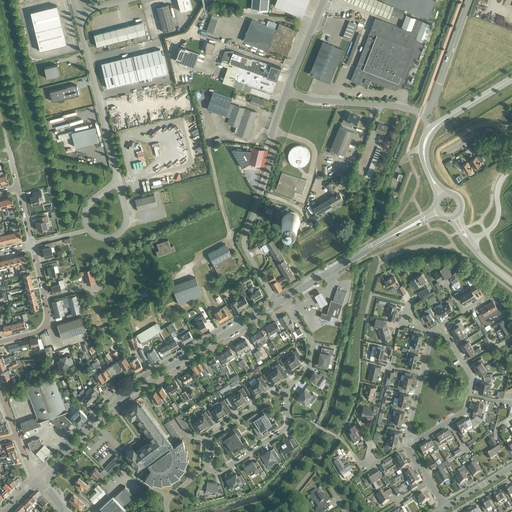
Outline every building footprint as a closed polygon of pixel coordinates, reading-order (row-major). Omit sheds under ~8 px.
[(192,8),(189,0),(177,0),(180,11),(192,8)] [(252,0),(251,9),(268,11),(269,0),(252,0)] [(302,17),(308,0),(276,0),(275,6),(302,17)] [(389,17),(391,13),(402,18),(405,10),(394,6),(378,0),(344,0),(363,8),(389,17)] [(385,0),(385,1),(429,17),(435,0),(385,0)] [(168,4),(156,7),(163,32),(174,29),(168,4)] [(66,44),(57,5),(30,12),(40,51),(66,44)] [(212,33),(218,17),(212,14),(206,31),(212,33)] [(375,17),(350,80),(365,86),(366,83),(369,84),(370,80),(396,90),(398,85),(402,87),(414,57),(419,58),(432,25),(406,15),(401,27),(375,17)] [(286,56),(296,30),(279,23),(277,30),(275,29),(266,25),(265,25),(252,19),(243,41),(266,50),(275,54),(276,52),(286,56)] [(267,20),(265,25),(266,25),(275,29),(277,23),(270,20),(267,20)] [(93,34),(96,46),(145,34),(142,22),(93,34)] [(211,54),(214,44),(206,41),(203,51),(211,54)] [(329,82),(343,49),(323,41),(309,74),(329,82)] [(195,64),(199,53),(180,46),(176,57),(195,64)] [(160,49),(154,50),(157,62),(163,61),(160,49)] [(149,52),(152,64),(157,62),(154,50),(149,52)] [(270,98),(280,68),(233,51),(225,52),(221,61),(238,67),(231,85),(270,98)] [(149,52),(144,53),(147,65),(150,77),(155,76),(152,64),(149,52)] [(144,53),(138,54),(141,66),(147,65),(144,53)] [(138,54),(133,55),(136,68),(141,66),(138,54)] [(133,55),(128,57),(130,69),(136,68),(133,55)] [(122,58),(125,70),(130,69),(128,57),(122,58)] [(122,58),(117,59),(120,72),(125,70),(122,58)] [(112,61),(114,73),(120,72),(117,59),(112,61)] [(101,63),(104,76),(114,73),(112,61),(101,63)] [(163,61),(157,62),(160,74),(166,73),(163,61)] [(152,64),(155,76),(160,74),(157,62),(152,64)] [(60,75),(57,64),(44,68),(46,78),(60,75)] [(147,65),(141,66),(136,68),(139,80),(150,77),(147,65)] [(136,68),(130,69),(133,81),(139,80),(136,68)] [(130,69),(125,70),(128,82),(133,81),(130,69)] [(125,70),(120,72),(123,84),(128,82),(125,70)] [(120,72),(114,73),(117,85),(123,84),(120,72)] [(104,76),(107,88),(117,85),(114,73),(104,76)] [(79,95),(76,85),(50,91),(52,101),(79,95)] [(229,118),(234,104),(230,103),(232,98),(213,92),(207,110),(229,118)] [(263,107),(265,100),(250,95),(248,99),(251,100),(250,103),(263,107)] [(245,108),(236,135),(248,139),(257,112),(245,108)] [(343,119),(341,123),(351,127),(352,124),(356,125),(359,116),(349,112),(346,120),(343,119)] [(384,135),(388,127),(378,123),(375,131),(384,135)] [(98,141),(94,126),(71,132),(75,147),(98,141)] [(354,132),(340,126),(330,150),(344,155),(354,132)] [(483,141),(479,144),(484,151),(488,148),(483,141)] [(309,159),(310,156),(309,153),(308,151),(307,149),(304,147),(302,146),(299,145),(296,146),(294,147),(291,149),(290,151),(289,153),(288,156),(289,159),(290,162),(291,164),(294,166),(296,167),(299,167),(302,167),(304,166),(307,164),(308,162),(309,159)] [(234,149),(232,150),(242,168),(249,164),(264,167),(268,151),(250,147),(249,150),(249,151),(234,149)] [(370,178),(382,149),(377,147),(365,177),(370,178)] [(480,163),(484,160),(480,154),(473,158),(471,154),(469,156),(471,160),(470,160),(471,163),(472,163),(475,168),(478,166),(478,167),(481,165),(480,165),(481,164),(480,163)] [(460,161),(459,159),(455,162),(458,168),(461,166),(463,168),(464,168),(467,173),(469,171),(470,172),(473,171),(472,170),(473,169),(471,167),(467,162),(465,163),(463,159),(460,161)] [(302,194),(306,181),(282,172),(276,190),(293,196),(295,191),(302,194)] [(317,214),(343,199),(339,193),(336,195),(330,184),(326,186),(333,197),(314,208),(317,214)] [(43,199),(41,191),(32,193),(33,196),(30,197),(31,205),(40,203),(39,200),(43,199)] [(134,199),(137,211),(157,206),(154,194),(134,199)] [(7,208),(5,199),(0,200),(0,203),(1,208),(4,207),(7,216),(9,215),(9,213),(7,208)] [(282,223),(283,225),(285,227),(287,229),(290,229),(292,229),(295,229),(297,227),(298,225),(299,223),(300,220),(300,218),(299,216),(297,214),(296,213),(293,212),(291,211),(289,212),(288,208),(285,208),(283,210),(281,212),(284,214),(283,216),(282,218),(282,220),(282,223)] [(48,221),(47,216),(46,215),(37,218),(38,222),(36,222),(38,230),(47,228),(45,222),(48,221)] [(12,226),(12,229),(13,232),(15,240),(21,239),(19,231),(16,232),(14,225),(12,226)] [(0,228),(0,229),(1,232),(1,235),(3,243),(9,241),(7,234),(4,234),(2,228),(0,228)] [(158,250),(155,251),(157,256),(175,250),(173,245),(170,246),(168,239),(156,243),(158,250)] [(294,276),(273,240),(267,244),(286,276),(278,280),(280,283),(287,279),(288,279),(294,276)] [(45,258),(53,256),(50,247),(53,246),(52,242),(44,244),(45,248),(42,249),(45,258)] [(238,266),(241,264),(238,260),(235,261),(232,255),(231,255),(225,244),(207,253),(213,264),(210,266),(212,271),(216,270),(218,274),(229,269),(234,270),(238,267),(238,266)] [(52,266),(47,267),(49,277),(53,276),(54,278),(57,278),(57,275),(56,275),(54,266),(57,265),(56,261),(51,263),(52,266)] [(453,279),(459,275),(456,271),(452,273),(446,264),(440,268),(441,270),(434,274),(438,281),(443,278),(444,279),(451,275),(453,279)] [(84,271),(85,275),(87,284),(93,283),(90,269),(84,271)] [(24,281),(31,279),(29,273),(23,275),(23,278),(20,279),(21,281),(24,281)] [(415,278),(410,281),(413,286),(413,285),(415,288),(418,286),(419,287),(424,285),(423,283),(426,281),(422,274),(417,276),(418,277),(415,278)] [(268,278),(276,292),(277,292),(282,289),(273,275),(268,278)] [(390,290),(399,284),(394,276),(385,281),(390,290)] [(178,304),(202,296),(195,277),(171,285),(178,304)] [(456,278),(451,281),(453,284),(455,288),(460,284),(458,281),(456,278)] [(51,286),(53,293),(61,291),(60,289),(64,288),(62,283),(64,282),(63,279),(58,280),(59,284),(51,286)] [(465,292),(470,300),(476,296),(473,292),(476,290),(477,292),(480,290),(475,282),(469,286),(470,287),(467,288),(468,290),(465,292)] [(402,295),(406,293),(402,286),(398,288),(402,295)] [(254,299),(262,295),(259,289),(255,291),(252,287),(248,290),(254,299)] [(320,317),(330,320),(331,316),(335,317),(338,318),(346,292),(337,289),(333,300),(331,300),(326,314),(322,313),(320,317)] [(321,291),(314,295),(320,306),(328,302),(321,291)] [(470,300),(465,292),(463,294),(462,292),(459,293),(458,291),(455,293),(459,300),(462,298),(465,303),(470,300)] [(75,295),(51,301),(55,317),(62,315),(61,313),(64,313),(62,308),(70,306),(71,311),(73,310),(74,314),(80,312),(75,295)] [(241,308),(236,300),(234,297),(231,299),(233,302),(230,303),(235,311),(241,308)] [(240,298),(236,300),(241,308),(241,307),(248,303),(244,297),(241,299),(240,298)] [(447,304),(443,306),(447,312),(453,309),(451,306),(453,304),(450,298),(445,301),(447,304)] [(497,309),(493,301),(480,309),(485,316),(489,313),(490,315),(492,314),(492,315),(493,315),(494,315),(495,315),(496,315),(497,314),(498,314),(498,313),(498,312),(498,311),(498,310),(497,309)] [(153,315),(149,302),(137,307),(133,308),(135,313),(138,312),(141,319),(146,318),(150,316),(153,315)] [(443,306),(442,303),(433,308),(439,317),(447,312),(443,306)] [(390,309),(388,318),(395,320),(397,311),(395,310),(396,306),(387,304),(386,308),(390,309)] [(223,307),(220,309),(214,312),(219,321),(228,316),(223,307)] [(421,318),(423,322),(427,320),(429,324),(434,320),(432,317),(435,316),(430,308),(425,311),(428,314),(425,316),(424,316),(421,318)] [(196,323),(202,331),(207,328),(204,322),(206,321),(203,315),(198,318),(199,321),(196,323)] [(291,325),(293,324),(290,319),(289,320),(286,315),(280,318),(286,329),(291,325)] [(485,323),(480,315),(475,318),(481,329),(484,328),(482,325),(485,323)] [(14,323),(10,324),(11,331),(18,329),(17,325),(16,322),(15,319),(15,316),(12,317),(13,320),(14,323)] [(61,339),(85,331),(81,317),(56,325),(61,339)] [(11,331),(10,324),(9,324),(8,318),(5,319),(7,325),(2,326),(4,333),(11,331)] [(382,341),(391,339),(386,322),(376,319),(374,326),(378,326),(382,341)] [(503,319),(492,326),(494,329),(496,328),(498,330),(497,331),(500,337),(511,331),(509,326),(510,325),(509,324),(509,323),(507,323),(506,324),(503,319)] [(17,325),(18,329),(25,328),(23,321),(16,322),(17,325)] [(271,324),(265,327),(268,333),(270,335),(276,332),(275,331),(279,329),(275,321),(271,324)] [(465,328),(460,321),(453,325),(454,328),(452,329),(455,334),(462,330),(465,328)] [(159,326),(140,335),(145,345),(164,336),(159,326)] [(299,328),(293,332),(296,337),(303,333),(299,328)] [(465,334),(464,333),(467,331),(465,328),(462,330),(455,334),(457,339),(460,338),(461,340),(467,336),(466,334),(465,334)] [(261,329),(256,333),(260,340),(261,341),(262,343),(263,345),(263,346),(267,344),(266,342),(265,340),(264,338),(266,337),(261,329)] [(414,339),(421,341),(423,335),(418,334),(419,330),(414,329),(413,334),(415,334),(414,339)] [(184,342),(192,337),(188,331),(186,332),(185,330),(179,333),(184,342)] [(284,331),(279,333),(283,340),(287,337),(284,331)] [(256,333),(250,336),(257,348),(263,345),(256,333)] [(469,342),(470,341),(468,337),(462,341),(463,343),(461,345),(464,350),(471,346),(469,342)] [(37,338),(20,341),(21,346),(27,345),(28,346),(38,344),(37,338)] [(245,339),(239,342),(244,350),(245,353),(251,350),(249,347),(245,339)] [(421,341),(414,339),(411,339),(409,345),(410,345),(409,349),(418,351),(419,347),(420,348),(421,341)] [(167,344),(170,350),(178,345),(175,340),(167,344)] [(170,350),(167,344),(166,344),(163,345),(161,341),(154,345),(157,351),(160,349),(163,354),(170,350)] [(239,342),(234,346),(239,356),(242,354),(240,352),(244,350),(239,342)] [(373,346),(371,355),(375,356),(374,361),(380,362),(381,358),(382,358),(385,348),(377,347),(373,346)] [(474,350),(471,346),(464,350),(467,355),(468,354),(470,357),(481,350),(479,347),(474,350)] [(151,350),(149,347),(146,348),(148,352),(147,353),(152,361),(158,357),(153,349),(151,350)] [(318,366),(328,367),(330,355),(333,355),(334,350),(322,347),(321,352),(320,352),(318,366)] [(229,348),(224,352),(228,359),(234,356),(229,348)] [(289,357),(295,366),(297,365),(298,366),(301,364),(297,358),(301,356),(296,349),(291,353),(292,355),(289,357)] [(409,349),(408,352),(407,352),(406,358),(409,359),(417,360),(418,354),(417,354),(418,351),(409,349)] [(115,351),(113,353),(115,356),(122,368),(125,366),(126,367),(128,366),(128,365),(129,364),(124,356),(119,359),(118,358),(119,357),(117,355),(115,351)] [(224,352),(218,355),(222,362),(221,363),(223,365),(222,366),(224,370),(225,372),(228,371),(229,370),(225,365),(226,364),(225,361),(228,359),(224,352)] [(107,357),(109,360),(116,372),(118,371),(119,371),(121,370),(121,369),(122,369),(117,361),(114,363),(111,359),(109,356),(107,357)] [(295,366),(289,357),(286,359),(284,356),(279,359),(284,367),(287,365),(291,370),(294,368),(293,367),(295,366)] [(135,371),(142,367),(139,361),(137,357),(129,362),(131,366),(132,365),(135,371)] [(216,370),(222,366),(219,362),(217,363),(214,358),(208,361),(211,367),(213,366),(216,370)] [(477,364),(474,366),(477,371),(484,366),(482,364),(484,363),(483,361),(481,358),(475,362),(477,364)] [(3,362),(0,362),(0,369),(5,367),(4,364),(11,361),(10,359),(3,362)] [(204,359),(200,361),(204,368),(206,367),(210,374),(213,373),(204,359)] [(417,360),(409,359),(408,362),(406,362),(405,365),(415,367),(417,360)] [(12,366),(8,367),(9,371),(22,365),(20,360),(16,360),(15,360),(17,364),(12,366)] [(97,360),(94,362),(96,366),(104,379),(107,378),(108,378),(109,377),(109,376),(110,376),(105,368),(102,370),(97,360)] [(109,366),(106,368),(111,375),(112,375),(114,375),(114,373),(116,372),(109,360),(106,361),(109,366)] [(204,368),(200,361),(195,364),(199,371),(201,370),(205,376),(208,375),(204,368)] [(96,366),(94,362),(91,364),(97,373),(94,375),(99,382),(101,383),(102,382),(102,380),(104,379),(96,366)] [(275,369),(272,371),(278,380),(280,379),(281,380),(284,378),(280,373),(283,370),(279,363),(273,366),(275,369)] [(199,371),(195,364),(190,367),(194,374),(197,372),(201,379),(203,377),(199,371)] [(380,373),(381,367),(371,365),(368,379),(376,381),(378,372),(380,373)] [(484,366),(477,371),(480,376),(489,370),(486,365),(484,366)] [(8,370),(7,371),(0,373),(2,380),(9,377),(8,374),(9,373),(8,370)] [(278,380),(272,371),(269,373),(268,371),(262,374),(267,381),(270,379),(274,384),(277,382),(276,381),(278,380)] [(189,372),(181,377),(186,386),(191,382),(194,388),(198,386),(194,379),(193,380),(189,372)] [(327,375),(321,372),(319,375),(315,372),(310,378),(313,380),(312,382),(318,386),(324,378),(324,379),(327,375)] [(403,380),(411,382),(413,377),(410,376),(410,373),(405,372),(403,380)] [(254,377),(251,379),(254,383),(259,392),(264,389),(262,384),(265,382),(261,375),(255,379),(254,377)] [(34,409),(37,417),(38,417),(39,420),(49,417),(57,425),(59,426),(61,426),(63,426),(65,426),(67,425),(71,422),(67,418),(69,415),(67,409),(66,409),(54,376),(25,386),(34,409)] [(480,387),(488,389),(491,390),(490,385),(492,385),(491,380),(491,378),(491,377),(484,378),(485,381),(486,381),(486,382),(481,381),(480,387)] [(231,382),(228,384),(230,387),(239,381),(238,378),(232,382),(231,382)] [(249,383),(244,386),(248,393),(252,391),(255,396),(258,394),(257,393),(259,392),(254,383),(251,379),(248,381),(249,383)] [(399,379),(397,388),(399,389),(406,390),(407,387),(410,388),(411,382),(403,380),(399,379)] [(178,392),(181,390),(175,381),(174,380),(171,381),(172,383),(166,386),(170,392),(176,388),(178,392)] [(375,391),(376,387),(367,385),(364,397),(372,399),(374,391),(375,391)] [(90,398),(91,399),(96,395),(95,395),(98,392),(93,386),(91,388),(90,387),(84,392),(90,398)] [(156,390),(163,402),(164,403),(166,402),(163,396),(166,394),(161,386),(156,390)] [(235,395),(241,404),(246,401),(243,396),(246,394),(242,387),(237,391),(238,393),(235,395)] [(487,391),(488,389),(480,387),(478,392),(490,395),(491,392),(487,391)] [(90,398),(84,392),(83,388),(79,392),(81,394),(79,396),(81,398),(86,404),(91,399),(90,398)] [(152,392),(149,394),(152,399),(151,400),(155,406),(163,402),(156,390),(155,390),(154,389),(152,391),(152,392)] [(406,390),(399,389),(399,392),(400,392),(399,398),(407,400),(409,394),(405,393),(406,390)] [(304,390),(298,399),(306,404),(308,401),(312,403),(317,396),(313,393),(312,395),(304,390)] [(241,404),(235,395),(234,393),(225,398),(230,405),(233,403),(237,408),(239,406),(239,405),(241,404)] [(393,404),(392,405),(402,408),(403,405),(406,406),(407,400),(399,398),(395,397),(393,404)] [(217,407),(222,416),(224,414),(225,415),(228,414),(224,408),(228,406),(224,399),(218,403),(219,405),(217,407)] [(475,404),(474,410),(482,412),(485,412),(486,407),(486,404),(480,402),(479,405),(475,404)] [(136,469),(140,466),(145,463),(147,465),(144,467),(149,470),(143,480),(144,480),(149,483),(149,482),(152,482),(152,484),(152,483),(158,485),(158,483),(162,483),(162,485),(162,484),(168,483),(167,482),(170,480),(171,482),(172,482),(171,481),(177,478),(176,477),(178,475),(179,476),(179,475),(183,471),(182,470),(183,467),(185,468),(184,467),(186,462),(185,461),(185,458),(187,458),(186,458),(186,452),(185,452),(184,449),(186,448),(185,448),(183,442),(182,443),(180,441),(182,439),(181,439),(174,444),(172,442),(168,445),(166,442),(163,437),(162,437),(137,403),(125,412),(130,419),(134,417),(149,437),(148,437),(147,437),(146,441),(147,441),(148,442),(135,452),(132,448),(125,454),(136,469)] [(212,406),(207,410),(211,417),(214,415),(218,420),(221,418),(220,417),(222,416),(217,407),(215,405),(214,403),(211,405),(212,406)] [(376,414),(378,406),(374,405),(373,408),(363,406),(361,416),(371,418),(372,413),(376,414)] [(402,408),(392,405),(392,409),(396,410),(394,415),(403,417),(404,412),(401,411),(402,408)] [(264,413),(259,416),(258,416),(262,422),(268,418),(271,416),(265,407),(262,409),(264,413)] [(67,418),(71,422),(73,420),(78,424),(86,416),(79,408),(70,417),(69,416),(69,415),(67,418)] [(474,410),(473,415),(477,416),(476,418),(475,420),(481,424),(482,421),(484,415),(482,414),(482,412),(474,410)] [(198,419),(204,428),(206,426),(207,427),(209,425),(206,420),(209,418),(205,411),(200,414),(201,417),(198,419)] [(258,416),(259,416),(256,413),(247,419),(249,422),(253,420),(256,426),(262,422),(258,416)] [(403,417),(394,415),(393,421),(392,421),(391,424),(398,425),(398,422),(401,423),(403,417)] [(20,423),(23,431),(41,424),(39,420),(38,417),(37,417),(20,423)] [(204,428),(198,419),(195,420),(194,418),(188,422),(193,429),(196,426),(199,432),(202,430),(202,429),(204,428)] [(268,418),(262,422),(266,428),(268,431),(277,425),(275,422),(271,424),(268,418)] [(481,424),(475,420),(474,420),(469,422),(467,419),(462,422),(466,430),(472,427),(473,429),(481,424)] [(357,431),(362,428),(357,420),(355,421),(356,424),(349,428),(350,431),(347,433),(353,441),(360,436),(357,431)] [(256,426),(253,428),(259,437),(262,435),(260,431),(266,428),(262,422),(256,426)] [(466,430),(462,422),(456,426),(462,436),(465,434),(463,432),(466,430)] [(389,436),(398,438),(399,431),(394,430),(394,427),(387,425),(386,431),(388,431),(388,432),(390,433),(389,436)] [(234,432),(229,435),(233,441),(238,437),(239,437),(242,435),(236,426),(232,428),(234,432)] [(447,431),(441,434),(445,441),(446,443),(452,439),(451,437),(447,431)] [(229,435),(227,432),(218,438),(220,441),(223,439),(227,444),(227,445),(233,441),(229,435)] [(437,440),(434,442),(438,448),(443,445),(446,444),(447,444),(446,443),(445,441),(441,434),(436,437),(437,440)] [(398,438),(389,436),(389,439),(386,439),(385,442),(386,442),(385,445),(383,445),(383,449),(390,448),(390,445),(390,443),(396,445),(398,438)] [(238,437),(233,441),(236,447),(238,450),(248,444),(245,440),(242,443),(239,437),(238,437)] [(280,445),(278,447),(281,452),(280,453),(283,458),(287,455),(284,451),(292,446),(293,447),(296,444),(292,438),(289,440),(287,437),(279,443),(280,445)] [(39,438),(27,442),(30,450),(39,447),(42,444),(39,438)] [(227,445),(227,444),(223,447),(229,456),(233,453),(231,450),(236,447),(233,441),(227,445)] [(438,448),(434,442),(431,444),(429,441),(424,444),(428,451),(429,453),(433,451),(434,453),(439,450),(438,448)] [(500,451),(495,442),(491,445),(493,447),(486,451),(490,459),(495,456),(494,455),(500,451)] [(428,451),(424,444),(418,448),(422,454),(423,454),(424,456),(426,455),(425,453),(428,451)] [(44,445),(35,454),(43,462),(52,453),(44,445)] [(273,448),(257,458),(257,459),(258,458),(262,463),(265,468),(266,468),(265,467),(276,460),(279,458),(273,449),(273,448)] [(15,450),(5,454),(1,455),(2,457),(9,455),(10,458),(17,456),(15,450)] [(396,461),(398,464),(405,460),(401,454),(395,458),(393,460),(394,462),(396,461)] [(480,472),(477,466),(475,464),(478,463),(474,456),(472,458),(475,463),(467,467),(473,476),(480,472)] [(348,465),(345,466),(344,467),(339,459),(334,463),(342,476),(351,470),(348,465)] [(399,475),(401,474),(402,474),(407,470),(409,469),(407,466),(408,465),(405,460),(398,464),(396,465),(398,468),(400,471),(396,473),(398,476),(399,475)] [(254,463),(252,461),(243,467),(247,472),(248,472),(250,475),(254,472),(255,474),(262,469),(257,461),(254,463)] [(443,471),(446,469),(444,466),(438,470),(440,472),(436,475),(441,484),(449,480),(443,471)] [(460,484),(468,480),(465,475),(467,474),(463,467),(457,471),(460,475),(456,477),(460,484)] [(94,468),(89,473),(91,475),(94,478),(98,475),(100,477),(103,479),(105,476),(105,477),(106,476),(109,473),(103,468),(101,471),(99,473),(96,470),(94,468)] [(373,473),(367,477),(371,484),(372,484),(375,489),(377,488),(379,487),(375,482),(381,478),(376,470),(372,472),(373,473)] [(401,474),(399,475),(400,478),(401,480),(404,478),(404,479),(406,477),(408,481),(415,477),(412,471),(409,473),(407,470),(402,474),(401,474)] [(237,476),(236,473),(226,479),(229,485),(228,486),(231,490),(234,488),(233,486),(237,484),(238,486),(245,481),(240,474),(237,476)] [(12,482),(16,487),(20,483),(11,474),(9,476),(13,481),(12,482)] [(408,481),(406,483),(408,486),(409,486),(410,488),(412,490),(412,491),(417,487),(415,484),(419,482),(415,477),(408,481)] [(83,493),(86,489),(83,487),(86,484),(78,478),(75,481),(76,482),(74,484),(78,488),(77,489),(79,491),(80,491),(83,493)] [(5,480),(3,482),(7,486),(12,491),(16,487),(12,482),(10,481),(8,483),(5,480)] [(214,494),(215,493),(218,492),(223,491),(221,484),(217,485),(217,487),(216,486),(216,482),(212,481),(212,482),(207,481),(206,488),(205,492),(214,494)] [(12,491),(7,486),(4,489),(0,485),(0,487),(8,496),(12,491)] [(89,498),(94,503),(105,493),(97,485),(94,488),(96,491),(89,498)] [(96,511),(119,511),(135,497),(134,497),(124,487),(125,486),(111,499),(96,511)] [(392,494),(388,488),(376,496),(382,505),(389,501),(387,497),(392,494)] [(312,496),(310,497),(312,501),(313,500),(318,508),(315,509),(316,511),(318,511),(325,508),(323,505),(329,501),(325,494),(323,496),(321,492),(319,493),(317,490),(314,492),(311,494),(312,496)] [(504,502),(507,500),(501,490),(494,494),(494,493),(492,494),(498,503),(503,500),(504,502)] [(30,499),(34,503),(37,500),(44,507),(48,504),(40,497),(41,496),(36,492),(30,499)] [(422,505),(429,500),(426,494),(421,497),(419,494),(413,498),(416,501),(418,500),(422,505)] [(82,508),(84,505),(83,504),(73,495),(68,500),(79,509),(80,507),(82,508)] [(484,511),(491,508),(494,511),(496,510),(489,499),(488,497),(486,498),(486,499),(482,502),(482,500),(480,501),(484,507),(482,508),(484,511)] [(35,504),(34,503),(30,499),(25,503),(32,510),(34,511),(36,510),(34,508),(33,509),(32,507),(35,504)] [(30,511),(32,510),(25,503),(21,508),(24,511),(30,511)]
